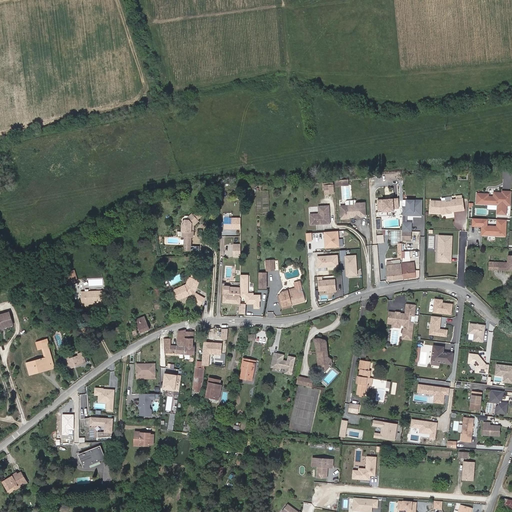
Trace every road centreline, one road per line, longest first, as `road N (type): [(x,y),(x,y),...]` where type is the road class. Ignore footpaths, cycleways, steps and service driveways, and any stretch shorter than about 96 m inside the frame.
road 1 (unclassified): [(0,447),(115,358),(187,324),(281,320),(370,292),(439,283),(511,329)]
road 2 (unknown): [(497,497),(350,485),(328,490),(311,508)]
